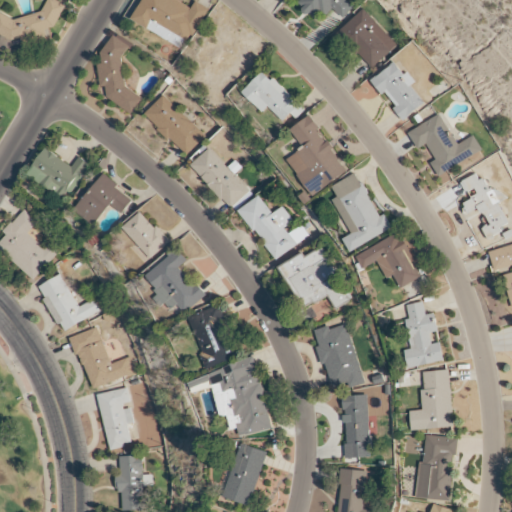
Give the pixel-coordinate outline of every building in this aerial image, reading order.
[(0,34),(12,41),(21,39),(22,43),(46,38),(45,30),(54,28),(65,5),(53,0),(47,0),(41,13),(12,19),(0,13),(0,34)] [(143,0),(132,20),(184,50),(207,8),(195,1),(191,8),(177,0),(143,0)] [(344,19),(354,6),(346,0),(299,0),(296,4),(318,22),(330,7),(344,19)] [(396,45),(363,9),(335,34),(369,71),(396,45)] [(99,84),(108,91),(104,96),(131,115),(143,99),(123,85),(128,78),(116,70),(132,49),(113,36),(98,56),(103,60),(94,72),(103,78),(99,84)] [(371,81),(393,62),(403,75),(407,72),(415,82),(410,85),(424,103),(403,121),(393,109),(395,107),(385,93),(382,95),(371,81)] [(265,70),(242,92),(262,113),(268,107),(282,122),(291,114),(295,119),(304,110),(265,70)] [(187,156),(205,136),(163,96),(144,115),(187,156)] [(347,172),(318,129),(319,129),(311,115),(290,129),(303,148),(287,159),(312,196),(347,172)] [(482,150),(439,177),(431,163),(436,160),(426,144),(419,149),(410,134),(440,115),(458,145),(473,136),(482,150)] [(72,167),(45,148),(27,175),(65,201),(90,165),(78,157),(72,167)] [(228,168),(209,148),(190,166),(232,209),(250,192),(234,175),(241,168),(235,161),(228,168)] [(349,252),(393,229),(385,214),(380,217),(356,173),(331,187),(337,197),(332,200),(351,234),(342,239),(349,252)] [(118,185),(104,174),(74,210),(94,226),(110,206),(121,214),(131,201),(116,188),(118,185)] [(508,224),(499,203),(503,201),(498,186),(487,191),(479,174),(460,181),(467,197),(461,199),(467,214),(481,208),(487,226),(483,228),(488,241),(503,235),(500,227),(508,224)] [(308,238),(300,226),(287,234),(284,228),(292,222),(282,207),(271,214),(259,196),(240,209),(273,260),(308,238)] [(59,253),(48,243),(43,248),(27,234),(38,222),(24,209),(3,233),(6,236),(0,242),(0,249),(34,280),(59,253)] [(170,242),(150,259),(123,228),(141,213),(154,228),(157,226),(170,242)] [(399,233),(356,256),(363,269),(378,261),(387,279),(393,275),(400,289),(422,277),(399,233)] [(511,245),(488,251),(493,272),(511,266),(511,273),(501,276),(510,310),(511,309),(511,245)] [(335,310),(351,300),(321,247),(305,257),(302,253),(278,267),(304,310),(327,296),(335,310)] [(147,277),(161,292),(155,297),(164,307),(171,301),(183,314),(205,295),(180,268),(188,261),(178,249),(147,277)] [(63,332),(99,312),(92,300),(78,307),(60,275),(38,287),(63,332)] [(445,361),(441,343),(432,344),(430,334),(437,332),(434,314),(426,315),(423,302),(406,306),(409,320),(405,321),(411,349),(405,351),(408,369),(445,361)] [(237,358),(217,306),(187,318),(207,369),(237,358)] [(364,384),(346,324),(329,329),(328,326),(314,331),(319,346),(316,347),(321,366),(325,365),(333,388),(346,384),(347,389),(364,384)] [(111,364),(97,328),(71,337),(91,390),(135,374),(130,357),(111,364)] [(272,430),(256,361),(189,377),(193,393),(212,388),(219,418),(224,417),(228,431),(237,429),(240,437),(272,430)] [(454,428),(449,370),(423,372),(424,390),(421,390),(422,410),(410,411),(412,431),(454,428)] [(109,449),(132,445),(127,425),(133,423),(130,406),(131,406),(127,388),(98,394),(109,449)] [(368,395),(344,397),(346,458),(370,457),(368,395)] [(453,501),(457,438),(425,437),(423,463),(419,462),(417,499),(453,501)] [(251,506),(267,452),(239,444),(224,498),(251,506)] [(119,457),(120,475),(118,475),(120,511),(145,510),(144,487),(152,486),(152,475),(143,475),(142,456),(119,457)] [(338,511),(375,511),(376,510),(364,510),(367,471),(341,470),(338,511)]
